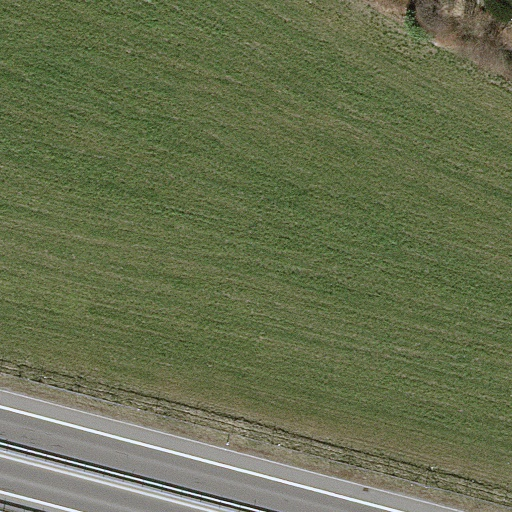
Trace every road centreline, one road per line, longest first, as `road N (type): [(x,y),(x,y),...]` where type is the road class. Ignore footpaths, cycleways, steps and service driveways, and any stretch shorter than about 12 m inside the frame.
road 1 (trunk): [(325,511),(0,426)]
road 2 (trunk): [(0,475),(139,511)]
